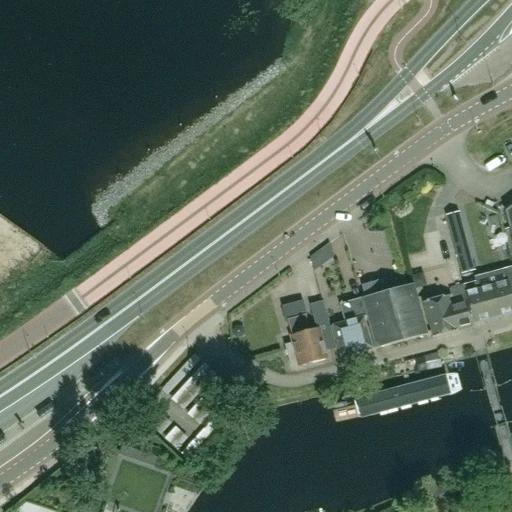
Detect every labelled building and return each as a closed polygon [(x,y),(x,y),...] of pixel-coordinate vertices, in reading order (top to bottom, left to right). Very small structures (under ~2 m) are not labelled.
[(510,170),(511,168),(511,147),(510,143),(500,147),(510,170)] [(474,270),(465,237),(452,241),(461,273),(474,270)] [(0,329),(11,307),(12,308),(35,262),(0,245),(0,329)] [(361,299),(367,316),(376,349),(427,335),(412,284),(383,293),(380,281),(362,286),(365,298),(361,299)] [(463,285),(473,322),(511,311),(511,298),(508,282),(478,290),(476,282),(463,285)] [(474,326),(473,322),(463,285),(449,289),(451,295),(440,297),(423,302),(433,337),(474,326)] [(363,317),(367,316),(361,299),(340,305),(345,323),(332,327),(341,357),(372,349),(363,317)] [(326,360),(324,352),(335,349),(322,301),(310,305),(316,329),(309,330),(304,312),(295,314),(296,317),(287,319),(291,335),(290,335),(293,343),(286,345),(291,366),(292,367),(293,368),(294,369),(295,369),(300,367),(300,366),(326,360)] [(235,326),(232,329),(232,334),(235,337),(240,337),(243,333),(243,329),(239,326),(235,326)] [(353,396),(359,418),(450,393),(444,372),(353,396)] [(124,438),(117,456),(153,468),(159,450),(124,438)]
